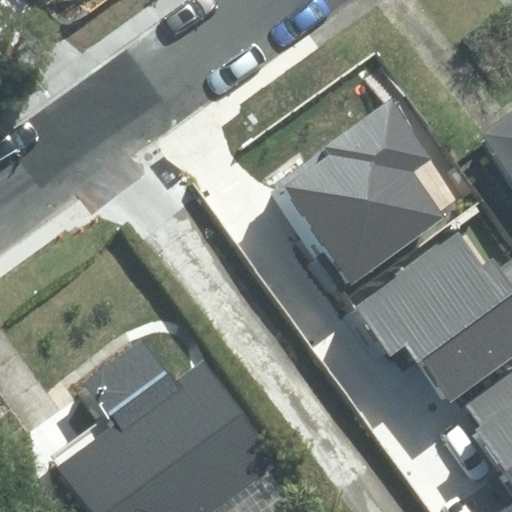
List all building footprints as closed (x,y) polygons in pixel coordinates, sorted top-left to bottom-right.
[(391,102),(277,182),(351,285),(446,218),(413,172),(431,159),(391,102)] [(511,102),(461,138),(511,209),(511,102)] [(457,231),(353,307),(390,357),(406,346),(450,406),(511,360),(511,286),(492,259),(483,266),(457,231)] [(45,471),(35,478),(60,511),(278,511),(288,506),(187,368),(160,387),(130,346),(69,391),(94,425),(40,464),(45,471)] [(511,501),(499,511),(500,511),(511,511),(511,370),(466,405),(481,425),(471,432),(511,486),(511,501)]
